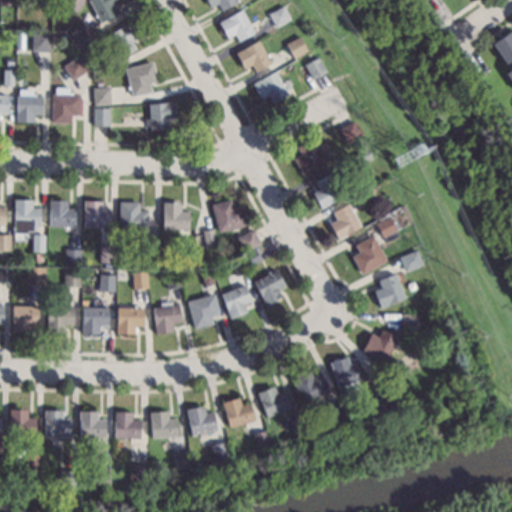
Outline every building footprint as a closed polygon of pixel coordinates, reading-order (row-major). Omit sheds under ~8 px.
[(83,0),(75,12),(62,3),(64,0),(83,0)] [(117,0),(119,3),(112,7),(115,13),(99,22),(87,0),(117,0)] [(235,0),(236,1),(220,10),(216,3),(210,7),(205,0),(235,0)] [(290,19),(275,27),(267,14),(282,5),(290,19)] [(253,33),(237,41),(233,34),(226,38),(217,22),(241,9),(253,33)] [(138,38),(131,42),(135,49),(119,58),(106,35),(130,22),(138,38)] [(91,42),(79,52),(68,39),(81,29),(91,42)] [(511,30),(511,58),(505,64),(491,44),(511,29),(511,30)] [(23,32),(23,50),(13,49),(14,32),(23,32)] [(49,33),(48,52),(30,52),(30,33),(49,33)] [(307,50),(293,58),(285,44),(299,36),(307,50)] [(270,63),(254,72),(250,65),(243,69),(234,53),(258,40),(270,63)] [(87,71),(71,80),(62,65),(78,56),(87,71)] [(326,72),(312,80),(304,65),(317,57),(326,72)] [(13,66),(5,66),(6,58),(13,58),(13,66)] [(107,69),(92,72),(89,61),(104,58),(107,69)] [(156,81),(148,83),(150,92),(130,97),(128,89),(126,90),(126,86),(127,86),(123,68),(151,61),(156,81)] [(13,85),(2,85),(2,70),(13,70),(13,85)] [(287,93),(271,102),(267,96),(260,99),(252,83),(275,71),(287,93)] [(68,92),(71,92),(71,94),(79,94),(79,115),(70,115),(70,123),(49,122),(50,93),(53,94),(53,87),(68,87),(68,92)] [(109,104),(93,105),(91,88),(108,87),(109,104)] [(31,94),(35,94),(35,96),(41,96),(41,114),(33,114),(33,122),(15,121),(15,95),(17,95),(17,89),(32,89),(31,94)] [(175,120),(167,121),(168,128),(149,130),(148,124),(144,125),(144,119),(149,119),(147,104),(173,101),(175,120)] [(108,126),(91,126),(92,108),(108,108),(108,126)] [(360,135),(346,143),(338,129),(352,121),(360,135)] [(328,163),(302,177),(293,159),(300,155),(295,148),(314,137),(328,163)] [(372,158),(358,166),(353,156),(366,148),(372,158)] [(344,196),(321,209),(311,193),(318,189),(314,182),(330,172),(344,196)] [(372,197),(358,204),(353,194),(367,186),(372,197)] [(31,207),(39,207),(39,226),(35,226),(35,231),(26,232),(26,233),(12,233),(13,199),(31,200),(31,207)] [(232,208),(240,206),(245,225),(217,232),(210,204),(230,199),(232,208)] [(66,208),(74,208),(74,227),(47,226),(47,200),(66,200),(66,208)] [(100,209),(109,209),(108,227),(82,227),(82,201),(101,201),(100,209)] [(138,210),(146,210),(146,231),(117,230),(118,201),(138,202),(138,210)] [(180,210),(188,211),(187,229),(161,228),(162,203),(180,203),(180,210)] [(359,226),(337,239),(328,223),(335,220),(331,213),(348,204),(359,226)] [(396,231),(382,237),(375,224),(389,217),(396,231)] [(215,244),(204,246),(201,231),(212,229),(215,244)] [(259,244),(243,253),(235,237),(251,229),(259,244)] [(44,235),(43,252),(31,251),(31,234),(44,235)] [(10,251),(0,251),(0,235),(10,235),(10,251)] [(386,261),(361,275),(350,257),(358,252),(353,245),(371,235),(386,261)] [(158,256),(139,256),(139,238),(158,238),(158,256)] [(113,262),(98,261),(98,246),(113,246),(113,262)] [(79,249),(79,265),(64,265),(63,265),(64,249),(79,249)] [(260,259),(246,266),(241,256),(254,249),(260,259)] [(421,265),(404,271),(398,257),(416,250),(421,265)] [(245,272),(235,276),(229,262),(239,258),(245,272)] [(9,282),(0,282),(0,267),(9,267),(9,282)] [(212,283),(203,286),(198,271),(208,268),(212,283)] [(44,270),(43,285),(32,285),(33,269),(44,270)] [(79,271),(79,287),(62,286),(62,270),(79,271)] [(283,286),(276,290),(280,296),(265,304),(253,281),(275,270),(283,286)] [(147,288),(132,290),(130,272),(145,271),(147,288)] [(180,286),(166,289),(163,273),(177,271),(180,286)] [(403,298),(379,308),(372,290),(379,287),(377,280),(393,273),(403,298)] [(113,291),(97,291),(98,274),(113,274),(113,291)] [(251,301),(242,304),(245,312),(228,318),(219,294),(244,284),(251,301)] [(218,313),(209,315),(211,323),(192,328),(184,301),(212,294),(218,313)] [(100,308),(106,308),(106,326),(97,326),(97,334),(80,334),(80,308),(80,307),(91,307),(91,301),(100,301),(100,308)] [(171,305),(177,304),(179,323),(171,324),(171,331),(154,333),(151,307),(159,307),(159,302),(170,301),(171,305)] [(36,324),(28,324),(28,332),(11,332),(11,306),(37,306),(36,324)] [(72,307),(71,325),(63,325),(63,333),(45,332),(46,306),(72,307)] [(141,308),(141,327),(134,327),(133,334),(115,334),(116,307),(141,308)] [(417,314),(417,326),(401,326),(401,314),(417,314)] [(397,338),(385,361),(362,349),(370,333),(376,337),(380,329),(397,338)] [(348,364),(355,362),(361,379),(355,381),(359,390),(344,395),(341,385),(336,387),(328,363),(346,357),(348,364)] [(311,377),(319,373),(328,391),(303,405),(289,379),(307,369),(311,377)] [(275,394),(282,391),(289,408),(265,417),(256,393),(272,386),(275,394)] [(398,401),(376,409),(373,400),(378,398),(376,393),(392,386),(398,401)] [(240,405),(247,403),(252,421),(228,428),(221,403),(238,398),(240,405)] [(340,400),(348,415),(336,421),(328,406),(340,400)] [(204,413),(211,412),(215,430),(189,435),(185,409),(202,406),(204,413)] [(26,417),(34,417),(34,436),(8,436),(8,409),(26,410),(26,417)] [(61,418),(69,418),(69,436),(43,436),(43,410),(61,411),(61,418)] [(96,419),(104,419),(104,437),(78,437),(78,411),(96,411),(96,419)] [(166,418),(174,418),(176,436),(150,438),(148,412),(166,411),(166,418)] [(130,412),(130,420),(138,420),(138,438),(113,438),(114,412),(130,412)] [(306,430),(294,435),(289,421),(301,416),(306,430)] [(268,445),(256,449),(252,434),(264,430),(268,445)] [(225,442),(229,457),(212,461),(209,445),(225,442)] [(186,452),(187,468),(172,470),(171,453),(186,452)] [(39,472),(23,471),(23,455),(37,455),(39,455),(39,472)] [(145,481),(127,481),(127,465),(145,465),(145,481)] [(109,469),(109,486),(91,485),(92,468),(109,469)] [(74,488),(59,488),(59,471),(72,471),(74,471),(74,488)]
